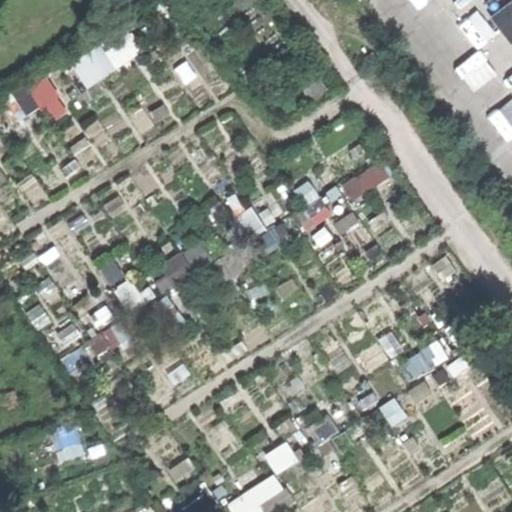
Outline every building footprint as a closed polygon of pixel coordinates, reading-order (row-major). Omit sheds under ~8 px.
[(511,38),(511,3),(495,17),(511,38)] [(266,7),(246,21),(278,67),(298,53),(266,7)] [(75,60),(89,85),(149,53),(136,28),(75,60)] [(356,201),(394,178),(384,160),(346,183),(356,201)] [(241,215),(266,254),(294,236),(286,224),(273,232),(256,205),(241,215)] [(166,292),(219,265),(207,242),(154,270),(166,292)] [(114,324),(92,340),(107,361),(129,344),(114,324)] [(450,339),(410,358),(417,374),(457,355),(450,339)] [(49,445),(56,466),(76,459),(70,438),(49,445)] [(280,473),(301,460),(291,442),(270,455),(280,473)] [(232,501),(237,511),(257,511),(290,493),(279,474),(232,501)]
